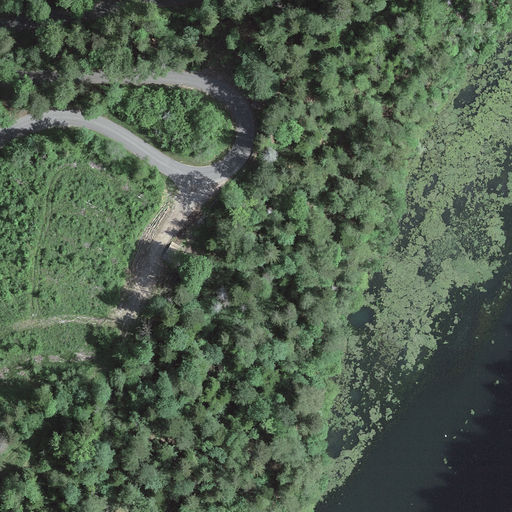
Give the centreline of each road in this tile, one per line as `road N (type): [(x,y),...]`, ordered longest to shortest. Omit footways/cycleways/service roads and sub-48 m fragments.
road 1 (secondary): [(0,136),(40,120),(85,119),(170,168),(207,175),(235,158),(244,127),(231,97),(196,79),(0,75)]
road 2 (secondary): [(0,25),(151,0)]
road 3 (track): [(130,304),(205,191),(207,175)]
